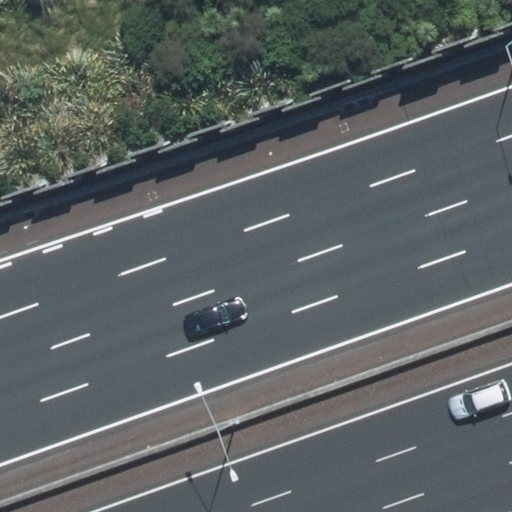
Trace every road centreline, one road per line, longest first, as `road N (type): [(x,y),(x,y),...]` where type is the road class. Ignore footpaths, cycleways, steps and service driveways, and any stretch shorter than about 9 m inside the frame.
road 1 (motorway): [(0,418),(511,236)]
road 2 (motorway): [(511,414),(238,511)]
